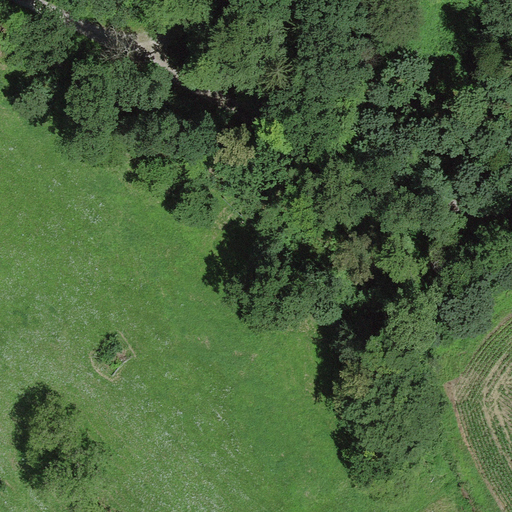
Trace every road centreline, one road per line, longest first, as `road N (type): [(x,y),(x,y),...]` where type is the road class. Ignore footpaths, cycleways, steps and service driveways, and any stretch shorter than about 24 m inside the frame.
road 1 (track): [(134,53),(371,178),(470,211),(511,213)]
road 2 (track): [(11,0),(134,53)]
